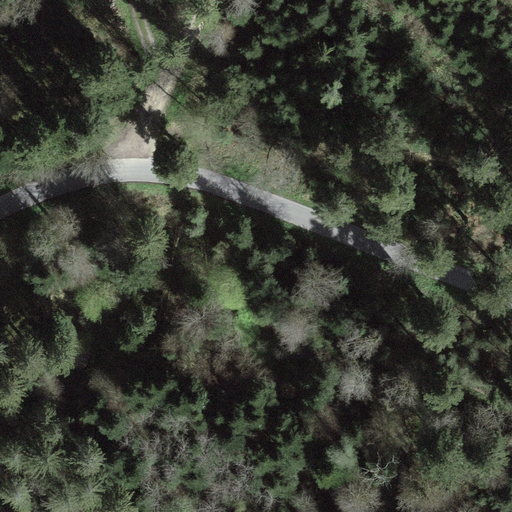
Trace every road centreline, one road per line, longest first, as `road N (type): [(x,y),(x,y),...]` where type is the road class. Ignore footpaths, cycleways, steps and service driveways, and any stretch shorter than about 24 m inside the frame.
road 1 (unclassified): [(511,298),(206,176),(162,166),(83,172),(0,206)]
road 2 (track): [(123,165),(215,0)]
